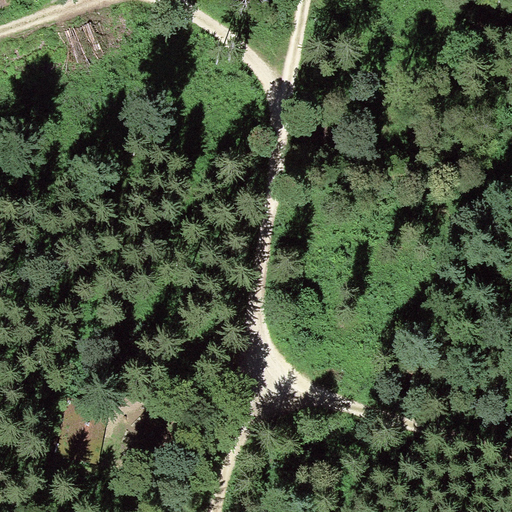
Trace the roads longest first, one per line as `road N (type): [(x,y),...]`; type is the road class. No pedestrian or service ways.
road 1 (track): [(250,365),(511,450)]
road 2 (track): [(284,109),(250,365)]
road 3 (track): [(72,354),(250,365)]
road 4 (track): [(173,0),(253,63),(284,109)]
road 5 (track): [(250,365),(217,511)]
